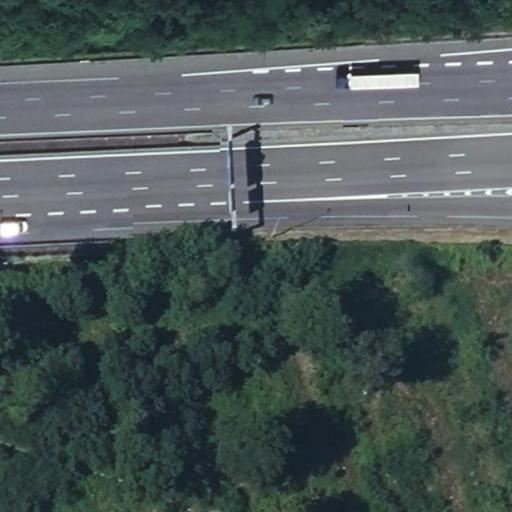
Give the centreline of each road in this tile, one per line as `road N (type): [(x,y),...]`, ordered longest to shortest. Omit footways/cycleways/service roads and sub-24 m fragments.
road 1 (motorway): [(511,89),(0,113)]
road 2 (motorway): [(203,181),(335,215),(511,212)]
road 3 (motorway): [(203,181),(511,164)]
road 4 (motorway): [(0,190),(203,181)]
